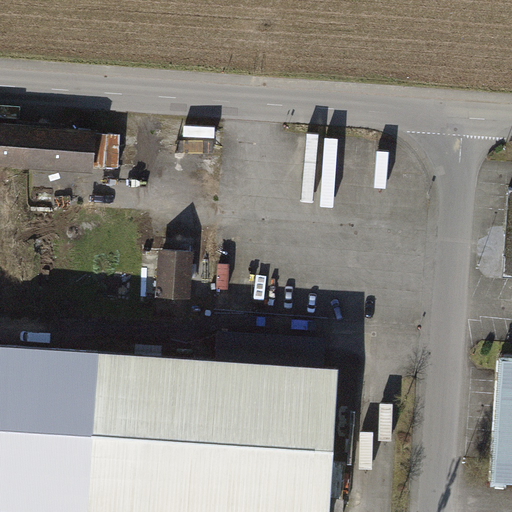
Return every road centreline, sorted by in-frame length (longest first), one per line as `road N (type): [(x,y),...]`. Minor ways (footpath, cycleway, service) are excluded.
road 1 (unclassified): [(0,84),(466,115)]
road 2 (residential): [(466,115),(439,511)]
